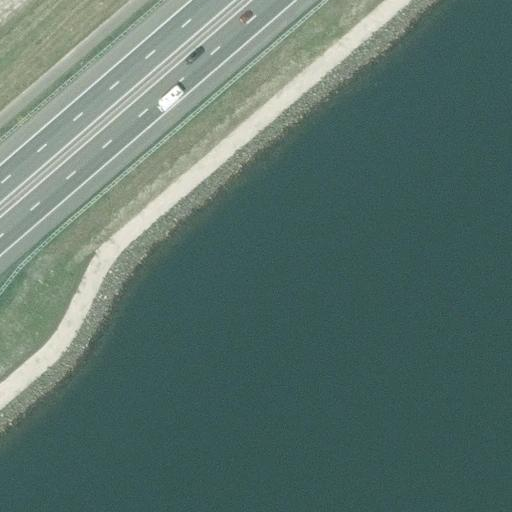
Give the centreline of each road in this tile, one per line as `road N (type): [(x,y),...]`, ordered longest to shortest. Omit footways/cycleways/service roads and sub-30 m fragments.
road 1 (motorway): [(0,240),(276,0)]
road 2 (motorway): [(212,0),(0,182)]
